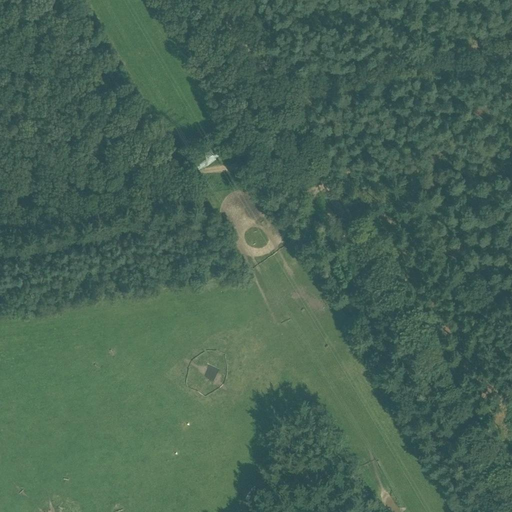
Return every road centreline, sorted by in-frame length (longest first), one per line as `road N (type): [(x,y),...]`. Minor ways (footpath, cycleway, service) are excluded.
road 1 (track): [(510,511),(309,161)]
road 2 (track): [(0,207),(228,166),(309,161)]
road 3 (track): [(286,105),(511,55)]
road 4 (unknown): [(301,145),(356,122),(511,100)]
road 5 (track): [(279,108),(216,0)]
